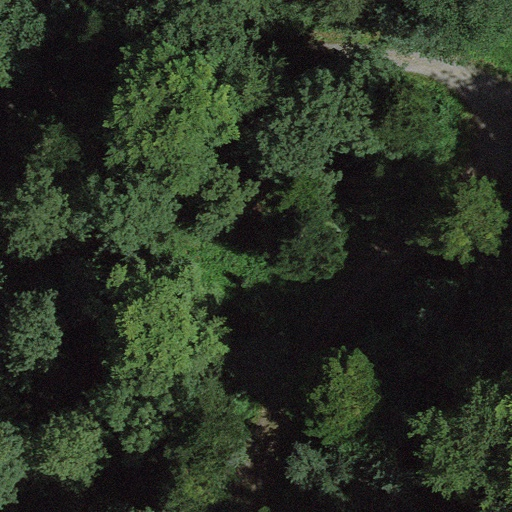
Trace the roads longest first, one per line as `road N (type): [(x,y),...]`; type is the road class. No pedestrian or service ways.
road 1 (track): [(511,109),(388,73),(111,71),(0,120)]
road 2 (track): [(243,511),(284,392),(511,180)]
